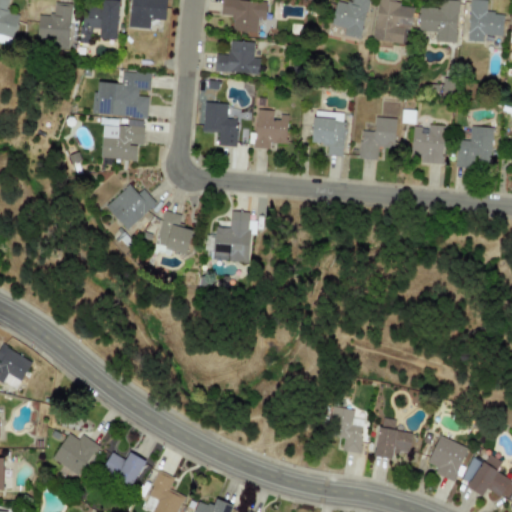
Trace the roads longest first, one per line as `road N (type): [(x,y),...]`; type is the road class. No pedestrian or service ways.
road 1 (tertiary): [(0,307),(204,447),(274,477),(419,511)]
road 2 (residential): [(185,75),(180,178),(511,208)]
